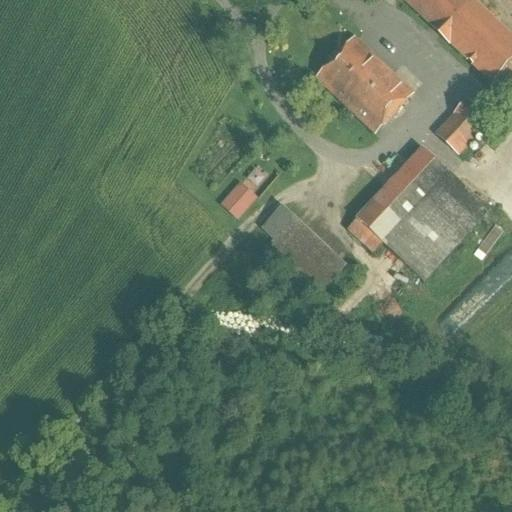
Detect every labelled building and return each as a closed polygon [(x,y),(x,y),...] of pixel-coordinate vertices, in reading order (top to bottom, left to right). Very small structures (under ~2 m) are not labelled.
[(511,39),(470,0),(404,0),(432,27),(431,28),(451,46),(451,45),(493,85),(511,65),(511,39)] [(357,41),(318,81),(346,108),(346,107),(385,67),(357,41)] [(414,96),(385,67),(346,107),(376,136),(414,96)] [(490,123),(469,104),(438,137),(459,156),(490,123)] [(424,152),(358,223),(424,283),(490,212),(424,152)] [(240,191),(226,207),(239,218),(253,203),(240,191)] [(278,241),(292,226),(283,217),(269,232),(278,241)] [(351,281),(292,226),(278,241),(268,251),(327,307),(351,281)]
